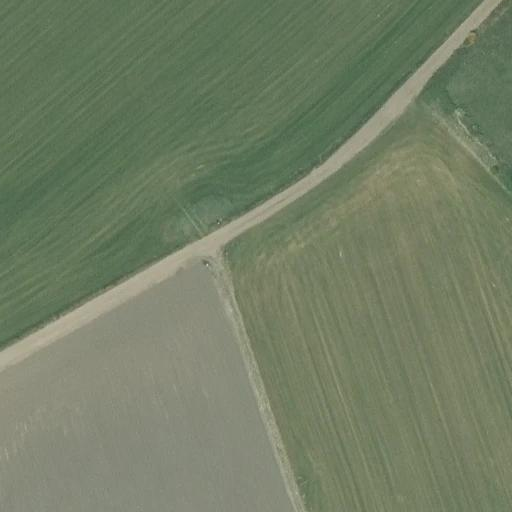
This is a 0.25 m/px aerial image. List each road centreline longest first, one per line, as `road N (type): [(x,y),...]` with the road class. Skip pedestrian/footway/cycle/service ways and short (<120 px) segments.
road 1 (track): [(0,363),(300,192),(501,0)]
road 2 (track): [(300,511),(209,246)]
